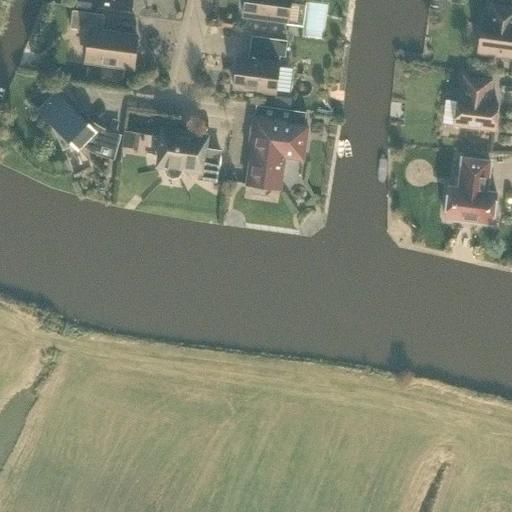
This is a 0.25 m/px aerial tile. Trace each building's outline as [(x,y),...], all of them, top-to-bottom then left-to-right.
[(76,0),(76,8),(91,10),(91,0),(76,0)] [(132,0),(100,0),(100,6),(131,10),(132,0)] [(245,0),(244,15),(288,21),(290,0),(245,0)] [(511,56),(511,8),(492,5),(489,22),(483,21),(479,52),(511,56)] [(133,68),(137,36),(103,31),(105,14),(73,10),(71,28),(90,31),(86,62),(133,68)] [(249,60),(238,59),(234,87),(276,92),(280,64),(279,64),(280,56),(286,56),(288,40),(252,36),(249,60)] [(490,102),(492,80),(464,76),(462,98),(458,98),(455,126),(494,131),(498,103),(490,102)] [(30,102),(53,125),(63,149),(62,149),(63,150),(74,145),(79,150),(82,146),(88,149),(93,153),(96,154),(103,156),(106,157),(112,159),(119,136),(113,135),(108,133),(103,131),(99,128),(96,131),(47,84),(46,85),(55,94),(39,110),(31,102),(30,102)] [(295,110),(297,100),(281,97),(279,108),(295,110)] [(282,123),(283,120),(253,116),(250,137),(253,137),(247,184),(249,184),(249,188),(253,193),(265,195),(270,192),(271,187),(281,188),(285,158),(304,160),(308,126),(305,126),(307,112),(291,110),(289,124),(282,123)] [(204,149),(206,138),(164,132),(159,166),(166,167),(166,169),(168,175),(178,176),(182,171),(182,169),(200,172),(199,179),(216,181),(220,151),(204,149)] [(445,218),(493,224),(497,193),(487,191),(490,162),(463,158),(459,188),(449,187),(445,218)]
